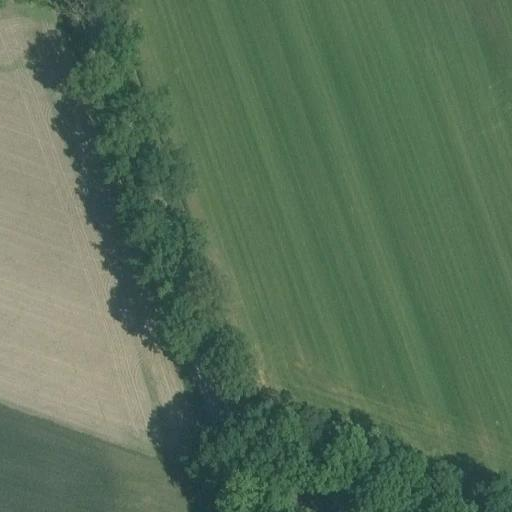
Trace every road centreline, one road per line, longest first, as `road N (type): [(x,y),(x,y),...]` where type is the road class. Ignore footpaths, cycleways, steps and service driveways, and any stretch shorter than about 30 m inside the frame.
road 1 (unclassified): [(264,511),(84,0)]
road 2 (track): [(244,453),(418,511)]
